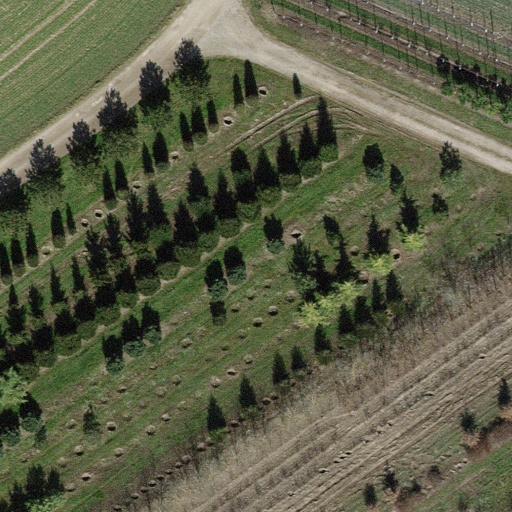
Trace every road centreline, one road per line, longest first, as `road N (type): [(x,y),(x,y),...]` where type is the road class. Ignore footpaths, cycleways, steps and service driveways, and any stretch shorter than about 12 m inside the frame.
road 1 (track): [(209,19),(511,151)]
road 2 (track): [(0,171),(209,19),(216,0)]
